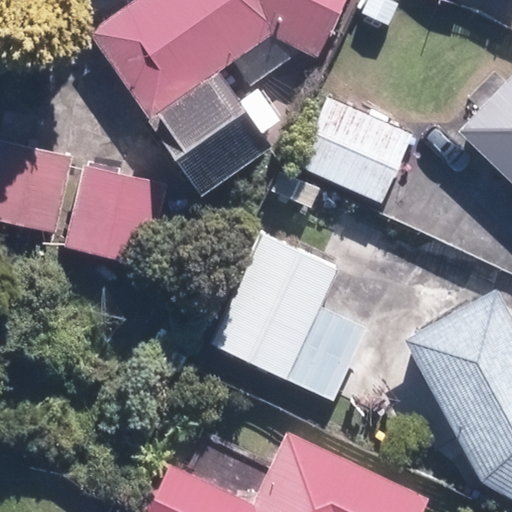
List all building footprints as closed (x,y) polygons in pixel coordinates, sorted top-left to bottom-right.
[(126,0),(87,27),(201,190),(275,139),(222,63),(233,56),(252,83),(304,46),(318,53),(343,0),(126,0)] [(511,177),(511,67),(457,126),(511,177)] [(413,128),(327,93),(298,164),(383,199),(413,128)] [(74,153),(0,136),(0,209),(58,222),(74,153)] [(168,175),(83,159),(67,240),(152,256),(168,175)] [(340,263),(259,228),(211,340),(292,375),(340,263)] [(511,311),(498,285),(407,333),(477,472),(511,492),(511,311)] [(161,304),(141,350),(183,369),(203,323),(161,304)] [(368,322),(325,304),(294,376),(337,395),(368,322)] [(425,511),(435,490),(286,425),(256,493),(169,456),(144,511),(425,511)]
